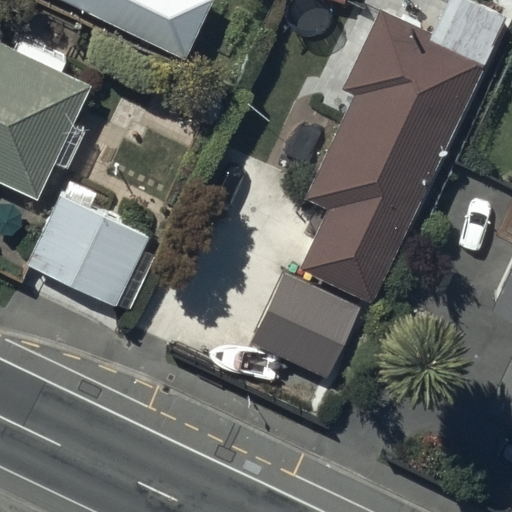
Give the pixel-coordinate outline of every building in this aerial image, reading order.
[(74,0),(188,52),(212,0),(74,0)] [(488,61),(377,8),(339,88),(347,101),(306,193),(323,203),(300,270),(371,304),(488,61)] [(90,83),(0,41),(0,177),(38,195),(90,83)] [(63,195),(31,262),(121,304),(153,238),(63,195)] [(511,251),(484,312),(511,325),(511,350),(483,414),(511,427),(511,251)] [(360,308),(288,272),(255,339),(327,375),(360,308)]
